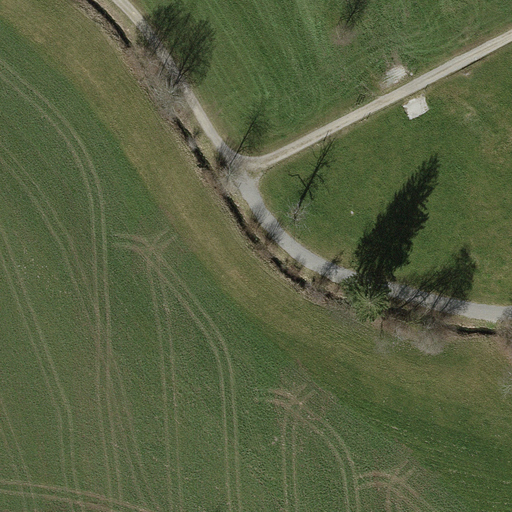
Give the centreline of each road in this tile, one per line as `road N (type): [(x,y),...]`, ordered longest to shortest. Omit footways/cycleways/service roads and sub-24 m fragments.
road 1 (track): [(511,312),(436,304),(281,246),(244,170),(150,34),(115,0)]
road 2 (track): [(244,170),(511,33)]
